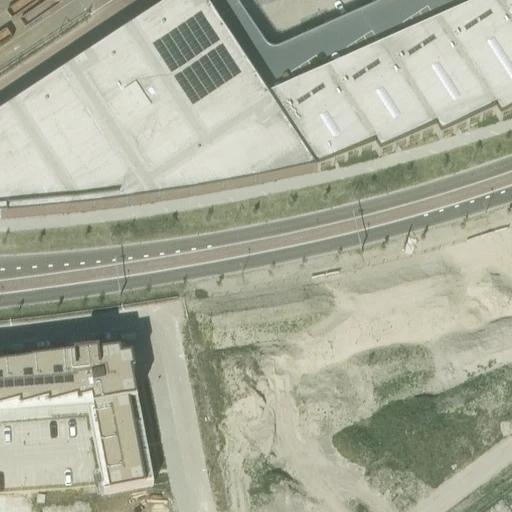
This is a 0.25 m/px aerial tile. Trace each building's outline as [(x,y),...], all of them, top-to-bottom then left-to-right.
[(199,0),(175,0),(0,115),(0,221),(45,217),(113,210),(180,200),(247,188),(314,174),(199,0)] [(304,41),(252,76),(315,172),(374,149),(379,156),(435,133),(440,140),(495,114),(499,121),(511,114),(511,0),(402,0),(366,25),(360,16),(310,49),(304,41)] [(0,414),(19,409),(19,415),(47,407),(48,413),(76,405),(76,411),(80,410),(80,407),(90,404),(108,495),(108,496),(152,488),(152,486),(150,477),(149,473),(145,449),(144,445),(132,383),(131,376),(134,376),(131,360),(125,361),(120,361),(119,355),(98,357),(97,355),(73,358),(73,360),(0,369),(0,414)] [(267,437),(221,445),(223,455),(227,457),(229,468),(229,469),(229,471),(272,461),(267,437)] [(314,439),(303,442),(305,454),(317,451),(314,439)] [(317,451),(305,454),(308,465),(320,463),(317,451)] [(229,471),(227,474),(229,480),(233,482),(236,493),(235,494),(235,496),(278,484),(272,461),(229,471)] [(325,482),(313,485),(317,497),(328,493),(325,482)] [(235,496),(234,499),(236,505),(240,507),(240,511),(270,511),(284,507),(278,484),(235,496)] [(154,493),(112,505),(114,511),(159,511),(158,504),(158,503),(157,500),(155,501),(154,496),(155,496),(154,493)] [(317,497),(321,508),(332,504),(328,493),(317,497)]
